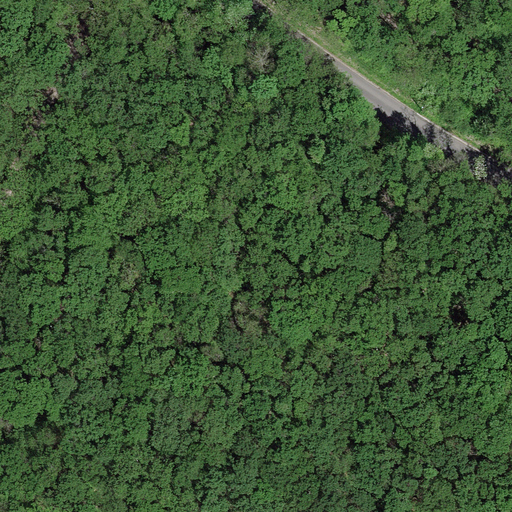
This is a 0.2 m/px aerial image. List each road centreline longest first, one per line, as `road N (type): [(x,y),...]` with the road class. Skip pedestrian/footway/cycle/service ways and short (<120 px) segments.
road 1 (unclassified): [(236,0),(395,115),(511,182)]
road 2 (track): [(97,0),(0,209)]
